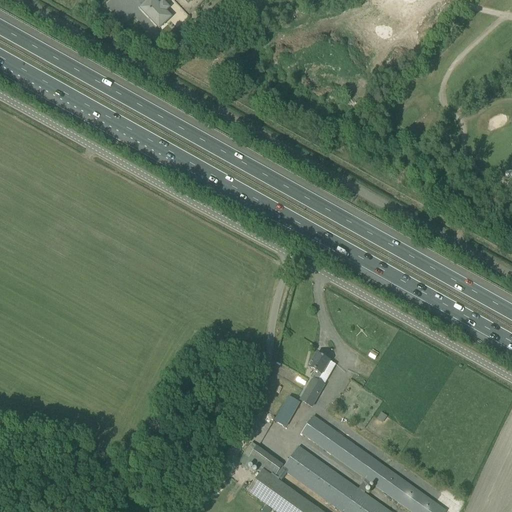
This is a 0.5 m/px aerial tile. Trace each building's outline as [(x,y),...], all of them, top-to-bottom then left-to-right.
[(154,0),(148,0),(140,8),(159,29),(165,23),(171,17),(164,10),(168,7),(163,2),(159,5),(154,0)] [(372,352),(369,357),(374,360),(377,355),(372,352)] [(312,380),(300,401),(312,407),(323,387),(324,386),(318,382),(329,362),(316,354),(309,368),(315,372),(311,379),(312,380)] [(288,397),(274,422),(285,428),(288,423),(299,403),(288,397)] [(388,511),(363,494),(371,484),(409,511),(445,511),(313,417),(301,434),(365,480),(358,490),(299,448),(284,467),(257,448),(247,460),(263,471),(248,493),(274,511),(388,511)]
